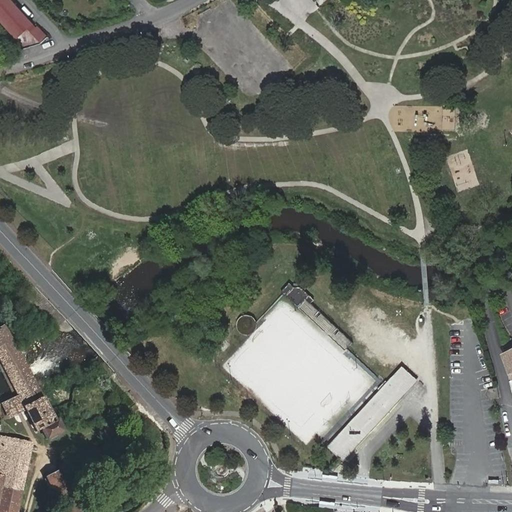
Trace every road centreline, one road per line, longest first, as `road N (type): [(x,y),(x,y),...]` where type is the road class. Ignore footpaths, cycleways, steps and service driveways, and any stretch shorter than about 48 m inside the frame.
road 1 (secondary): [(194,447),(0,226)]
road 2 (secondary): [(262,480),(454,502)]
